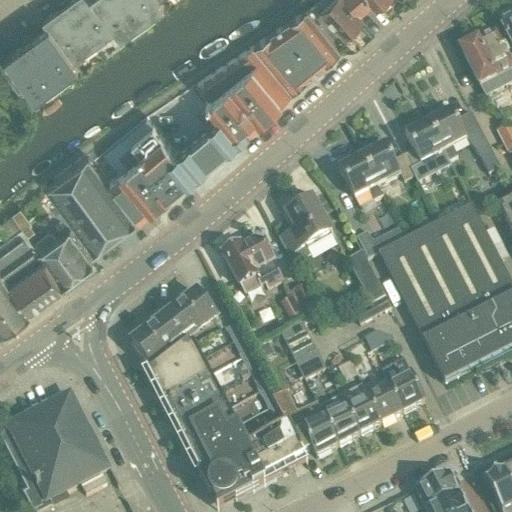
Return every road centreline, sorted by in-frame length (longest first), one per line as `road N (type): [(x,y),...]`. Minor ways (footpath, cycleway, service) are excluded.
road 1 (secondary): [(71,319),(454,0)]
road 2 (unclassified): [(287,511),(511,399)]
road 3 (secondary): [(169,511),(71,319)]
